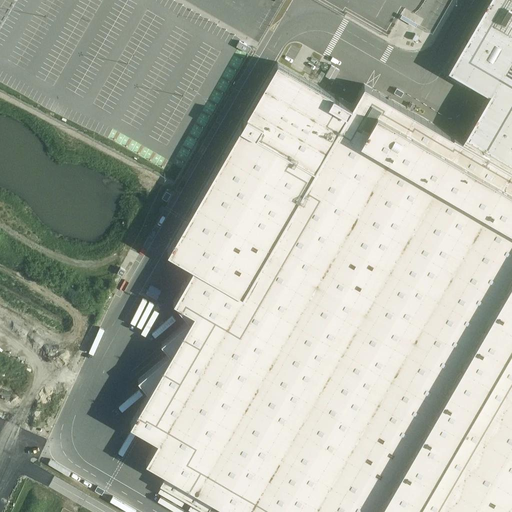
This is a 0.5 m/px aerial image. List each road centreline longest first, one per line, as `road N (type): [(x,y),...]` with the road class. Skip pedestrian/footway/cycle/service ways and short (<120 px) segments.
road 1 (unclassified): [(93,388),(291,18),(416,95),(474,0)]
road 2 (unknown): [(511,320),(339,229),(368,175),(394,164),(511,221)]
road 3 (unknown): [(229,357),(304,231),(327,222),(339,229)]
